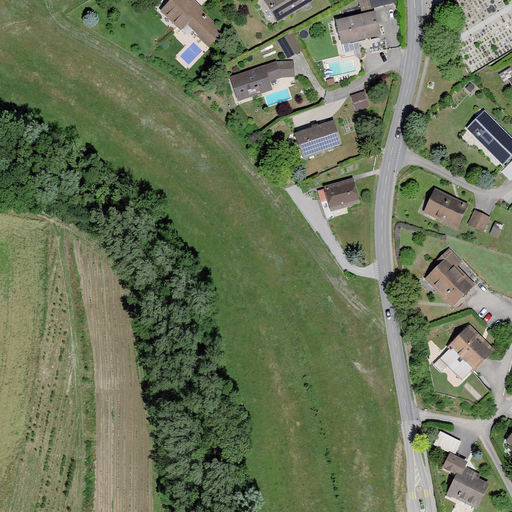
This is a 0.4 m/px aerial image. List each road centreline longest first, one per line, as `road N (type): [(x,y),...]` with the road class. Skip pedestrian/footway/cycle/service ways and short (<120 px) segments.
road 1 (tertiary): [(407,414),(382,243),(391,156)]
road 2 (residential): [(391,156),(412,158),(487,196),(511,188)]
